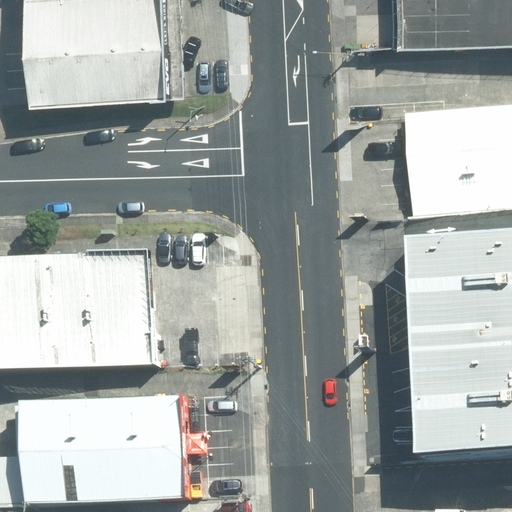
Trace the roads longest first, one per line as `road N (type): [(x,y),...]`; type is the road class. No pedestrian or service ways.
road 1 (secondary): [(298,171),(319,511)]
road 2 (residential): [(0,180),(298,171)]
road 3 (secondary): [(290,0),(298,171)]
